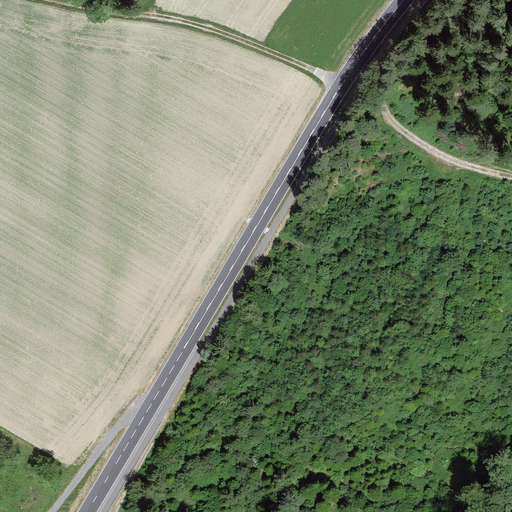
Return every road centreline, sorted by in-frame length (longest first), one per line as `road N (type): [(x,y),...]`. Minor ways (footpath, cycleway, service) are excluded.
road 1 (secondary): [(400,0),(310,130),(83,511)]
road 2 (track): [(340,83),(179,19),(59,0)]
road 3 (track): [(511,175),(447,157),(390,120),(358,56)]
road 4 (track): [(149,401),(123,414),(53,511)]
